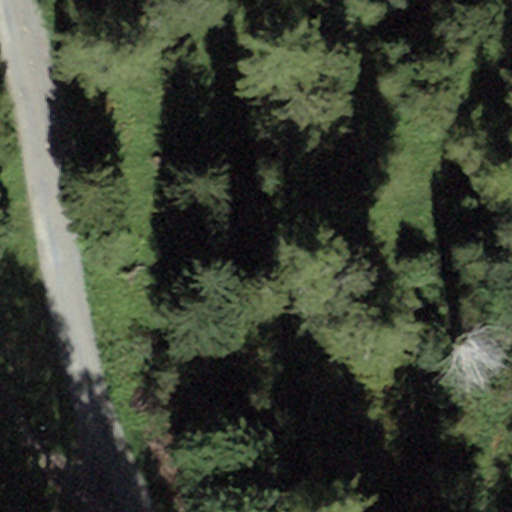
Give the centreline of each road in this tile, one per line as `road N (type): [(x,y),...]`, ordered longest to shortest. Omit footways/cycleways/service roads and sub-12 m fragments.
road 1 (unclassified): [(130,511),(115,484),(70,310),(14,0)]
road 2 (track): [(0,368),(36,459),(115,484)]
